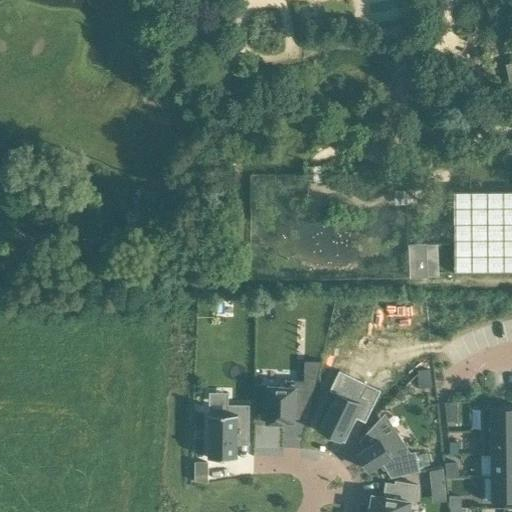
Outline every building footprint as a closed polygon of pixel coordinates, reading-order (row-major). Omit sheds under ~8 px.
[(309,164),(305,164),(305,172),(306,180),(317,180),(321,180),(321,172),(321,164),(309,164)] [(131,201),(133,208),(138,206),(144,203),(143,199),(143,196),(146,191),(149,190),(147,184),(144,179),(137,182),(131,194),(131,201)] [(415,188),(394,188),(394,192),(395,203),(415,202),(415,193),(415,188)] [(452,243),(452,272),(504,272),(511,271),(511,189),(507,189),(468,189),(452,189),(452,221),(452,228),(452,236),(452,243)] [(133,208),(122,213),(128,228),(144,221),(148,219),(151,218),(144,203),(138,206),(133,208)] [(452,236),(452,221),(445,220),(443,224),(440,233),(446,236),(452,236)] [(407,244),(407,276),(426,276),(426,244),(407,244)] [(304,360),(304,376),(317,376),(321,360),(304,360)] [(335,391),(318,427),(343,438),(354,414),(366,420),(376,400),(359,392),(365,380),(340,368),(330,389),(335,391)] [(267,385),(266,422),(284,423),(284,421),(293,421),(293,398),(303,398),(304,380),(284,379),(284,385),(267,385)] [(454,402),(444,402),(446,421),(456,420),(456,402),(454,402)] [(207,456),(207,457),(238,458),(238,456),(236,456),(237,434),(249,434),(249,404),(228,404),(228,413),(209,413),(207,413),(207,414),(209,414),(208,456),(207,456)] [(511,406),(482,406),(482,431),(491,430),(511,430),(511,406)] [(364,448),(357,453),(368,470),(381,462),(391,477),(420,470),(419,466),(417,454),(416,451),(410,452),(395,429),(383,436),(374,423),(359,440),(364,448)] [(511,430),(491,430),(482,431),(483,454),(491,454),(511,453),(511,430)] [(511,453),(491,454),(491,477),(511,476),(511,453)] [(195,461),(195,481),(207,481),(207,461),(195,461)] [(456,462),(445,463),(447,475),(457,474),(456,462)] [(442,468),(430,471),(431,485),(444,483),(442,468)] [(511,476),(491,477),(483,477),(483,501),(511,500),(511,476)] [(372,494),(369,511),(407,511),(409,502),(415,503),(418,484),(396,481),(395,484),(386,482),(384,496),(372,494)] [(449,497),(449,506),(450,507),(459,507),(459,497),(449,497)]
